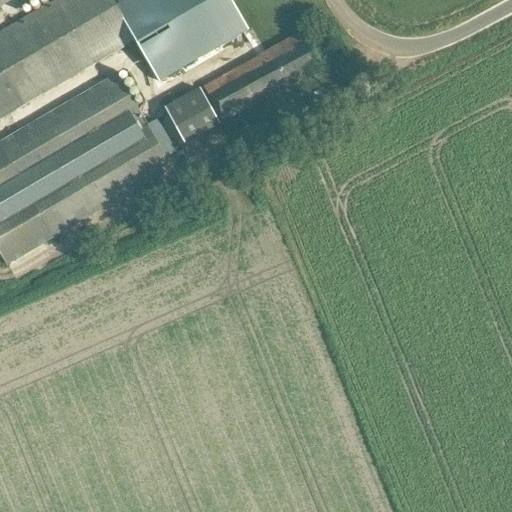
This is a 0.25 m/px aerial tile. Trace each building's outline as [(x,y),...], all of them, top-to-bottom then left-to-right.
[(0,0),(0,8),(13,0),(0,0)] [(55,0),(0,32),(0,122),(138,41),(119,8),(113,0),(55,0)] [(132,0),(119,8),(138,41),(163,83),(163,82),(251,30),(233,0),(132,0)] [(224,123),(305,77),(322,68),(303,33),(205,88),(224,123)] [(0,252),(8,266),(174,170),(119,75),(0,144),(0,252)] [(201,90),(166,110),(185,145),(220,125),(201,90)]
